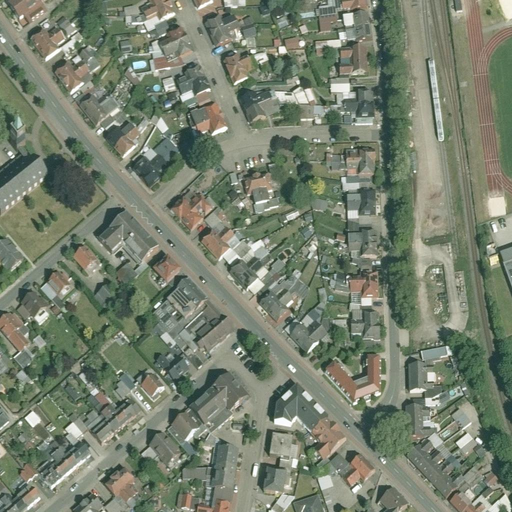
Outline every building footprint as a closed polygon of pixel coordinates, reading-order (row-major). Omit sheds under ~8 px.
[(13,0),(8,4),(18,21),(49,0),(13,0)] [(165,0),(146,0),(151,8),(141,12),(145,21),(155,17),(158,24),(173,17),(165,0)] [(191,0),(197,13),(213,6),(211,2),(214,0),(191,0)] [(222,0),(223,9),(244,8),(244,0),(222,0)] [(341,1),(343,9),(350,8),(351,12),(365,10),(363,0),(348,0),(349,0),(341,1)] [(105,4),(97,5),(98,17),(106,16),(105,4)] [(370,41),(366,15),(350,18),(354,44),(370,41)] [(206,25),(216,50),(233,44),(230,36),(238,33),(233,19),(223,23),(221,18),(206,25)] [(64,19),(56,26),(68,39),(76,32),(64,19)] [(245,27),(253,24),(251,19),(243,22),(245,27)] [(241,34),(253,32),(252,26),(240,28),(241,34)] [(173,55),(176,61),(189,54),(177,31),(166,37),(168,41),(156,48),(162,60),(173,55)] [(32,42),(45,61),(57,54),(54,50),(65,42),(57,32),(47,39),(43,34),(32,42)] [(253,32),(242,36),(244,41),(255,38),(253,32)] [(59,49),(64,57),(84,43),(79,36),(59,49)] [(286,51),(300,49),(298,39),(284,42),(286,51)] [(119,44),(121,55),(131,53),(130,42),(119,44)] [(327,50),(340,49),(340,43),(315,44),(316,57),(327,56),(327,50)] [(340,67),(340,74),(349,73),(349,77),(363,76),(361,50),(348,51),(348,53),(339,54),(340,61),(348,61),(349,67),(340,67)] [(224,64),(234,88),(249,81),(247,76),(256,73),(251,59),(239,64),(236,59),(224,64)] [(56,74),(70,94),(82,86),(79,81),(88,75),(81,66),(72,72),(68,65),(56,74)] [(194,97),(208,90),(197,68),(184,75),(185,77),(173,84),(179,96),(190,90),(194,97)] [(162,83),(165,94),(175,91),(171,80),(162,83)] [(309,90),(304,92),(309,104),(313,102),(309,90)] [(371,119),(369,94),(355,95),(356,102),(346,102),(347,115),(356,114),(357,120),(371,119)] [(241,103),(252,127),(267,120),(256,96),(241,103)] [(79,107),(95,128),(117,112),(108,101),(98,108),(91,98),(79,107)] [(206,125),(211,137),(226,130),(216,106),(188,118),(193,130),(206,125)] [(106,140),(123,160),(135,149),(131,145),(140,137),(131,126),(122,134),(118,129),(106,140)] [(30,159),(22,150),(25,147),(20,141),(11,148),(20,158),(0,174),(0,218),(48,179),(30,158),(30,159)] [(376,166),(375,152),(355,153),(357,180),(372,179),(371,166),(376,166)] [(131,170),(148,190),(161,179),(157,174),(165,167),(157,158),(149,164),(144,159),(131,170)] [(264,175),(241,183),(246,199),(250,198),(254,208),(267,204),(263,193),(270,191),(264,175)] [(375,192),(357,193),(359,219),(377,217),(375,192)] [(179,221),(190,234),(203,224),(201,222),(210,214),(196,198),(187,206),(182,200),(167,213),(176,224),(179,221)] [(312,211),(326,212),(327,202),(313,201),(312,211)] [(211,232),(227,219),(218,209),(203,222),(211,232)] [(124,217),(97,242),(109,255),(119,246),(139,268),(157,252),(124,217)] [(200,243),(217,263),(229,253),(223,247),(232,239),(225,230),(216,238),(212,234),(200,243)] [(375,233),(359,234),(360,260),(376,259),(375,233)] [(0,248),(0,265),(8,275),(21,264),(5,245),(0,248)] [(99,263),(86,249),(74,260),(88,274),(99,263)] [(511,251),(498,257),(511,294),(511,251)] [(231,272),(246,290),(257,282),(253,277),(262,270),(254,261),(246,268),(242,262),(231,272)] [(181,277),(167,262),(154,274),(169,289),(181,277)] [(126,288),(138,277),(126,265),(114,276),(126,288)] [(375,274),(359,275),(359,279),(349,279),(350,294),(360,294),(360,301),(377,300),(375,274)] [(73,288),(61,275),(51,285),(62,298),(73,288)] [(204,303),(186,284),(165,304),(183,322),(204,303)] [(336,284),(334,292),(346,295),(348,286),(336,284)] [(116,301),(106,290),(99,296),(109,307),(116,301)] [(260,304),(275,325),(287,315),(282,308),(292,301),(286,292),(276,300),(272,295),(260,304)] [(43,310),(32,297),(22,306),(33,319),(43,310)] [(233,332),(212,311),(205,318),(211,324),(196,339),(210,354),(233,332)] [(377,338),(375,314),(361,315),(362,339),(377,338)] [(29,345),(7,320),(0,325),(0,332),(19,354),(29,345)] [(335,332),(345,331),(344,321),(334,322),(335,332)] [(301,329),(290,338),(306,357),(316,348),(314,346),(325,337),(315,325),(305,333),(301,329)] [(39,337),(33,342),(39,351),(46,345),(39,337)] [(187,370),(179,359),(171,366),(164,358),(157,363),(173,382),(187,370)] [(335,365),(324,374),(353,407),(380,397),(381,360),(366,361),(367,381),(353,386),(335,365)] [(409,368),(410,394),(426,394),(426,392),(433,392),(433,369),(425,370),(425,368),(409,368)] [(23,372),(16,376),(23,387),(29,383),(23,372)] [(112,391),(121,401),(136,388),(131,382),(136,377),(133,374),(112,391)] [(141,387),(153,399),(161,390),(150,379),(141,387)] [(246,401),(227,380),(191,412),(211,433),(246,401)] [(293,420),(307,435),(308,434),(323,421),(294,388),(278,402),(273,407),(271,424),(288,426),(288,424),(293,420)] [(85,426),(101,446),(137,416),(128,406),(118,414),(101,392),(94,398),(100,405),(86,417),(90,422),(85,426)] [(421,409),(405,410),(407,442),(423,441),(421,409)] [(460,410),(451,417),(461,431),(470,424),(460,410)] [(26,418),(33,428),(40,423),(32,413),(26,418)] [(0,416),(0,430),(9,423),(2,415),(0,416)] [(199,433),(185,418),(173,429),(187,444),(199,433)] [(344,444),(323,421),(308,434),(319,446),(314,452),(321,460),(328,454),(330,456),(344,444)] [(455,444),(463,456),(476,447),(467,435),(455,444)] [(183,459),(164,437),(152,448),(171,469),(183,459)] [(288,460),(291,440),(270,437),(267,457),(288,460)] [(40,479),(50,490),(89,457),(80,445),(64,459),(50,442),(39,451),(53,468),(40,479)] [(234,452),(216,449),(210,491),(228,494),(234,452)] [(409,463),(444,501),(456,490),(420,452),(409,463)] [(358,478),(364,484),(372,476),(356,460),(349,467),(339,457),(329,466),(349,487),(358,478)] [(19,472),(23,483),(34,480),(30,468),(19,472)] [(132,483),(123,472),(104,488),(115,500),(119,497),(126,506),(138,496),(129,485),(132,483)] [(265,473),(261,495),(280,498),(283,476),(265,473)] [(485,478),(488,487),(497,484),(494,475),(485,478)] [(319,481),(327,511),(340,511),(330,477),(319,481)] [(3,511),(24,511),(38,501),(30,490),(3,511)] [(224,511),(228,494),(210,491),(207,509),(199,507),(197,511),(224,511)] [(404,511),(388,494),(379,502),(387,511),(404,511)] [(449,505),(455,511),(478,511),(460,494),(449,505)] [(193,498),(184,496),(181,510),(190,511),(193,498)] [(99,511),(103,509),(93,497),(75,511),(99,511)] [(321,511),(317,499),(293,507),(294,511),(321,511)]
